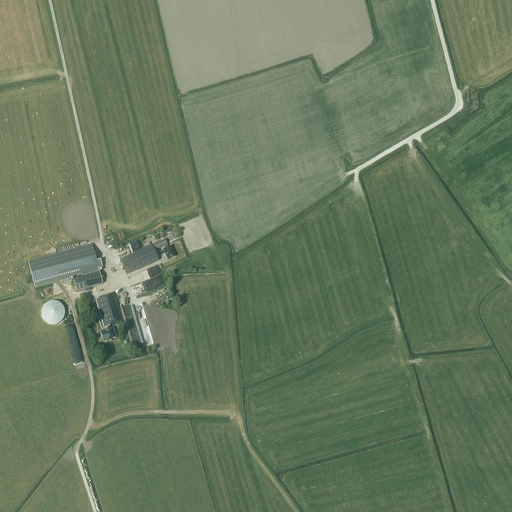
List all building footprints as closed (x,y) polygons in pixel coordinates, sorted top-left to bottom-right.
[(152,245),(120,260),(126,275),(158,260),(154,251),(163,247),(165,249),(163,250),(167,260),(174,256),(170,247),(168,248),(167,245),(164,240),(152,245)] [(98,268),(102,267),(101,260),(97,261),(92,244),(28,261),(35,288),(84,275),(84,274),(99,270),(98,268)] [(116,298),(121,296),(120,294),(115,295),(115,293),(96,299),(104,328),(105,327),(105,328),(107,327),(108,330),(100,332),(103,341),(108,340),(108,341),(111,340),(115,338),(112,327),(123,323),(116,298)] [(90,296),(83,298),(85,304),(92,301),(90,296)] [(67,323),(66,302),(45,303),(46,324),(67,323)]
